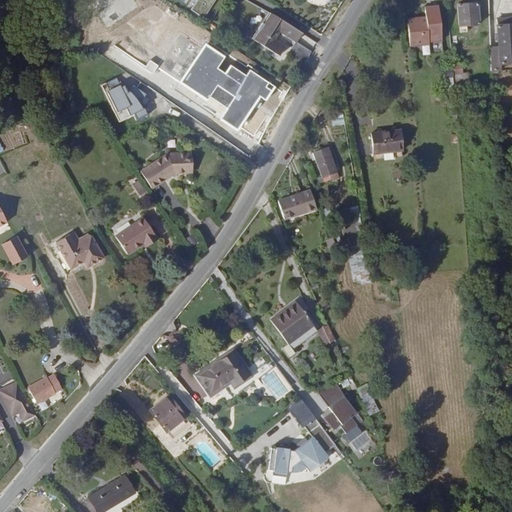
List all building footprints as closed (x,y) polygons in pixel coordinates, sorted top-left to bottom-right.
[(197,0),(191,10),(203,19),(215,0),(197,0)] [(477,3),(457,5),(459,26),(479,25),(477,3)] [(420,18),(406,19),(409,44),(428,42),(428,40),(441,39),(438,4),(424,5),(425,17),(425,20),(420,20),(420,18)] [(249,12),(264,22),(267,17),(252,7),(249,12)] [(295,46),(300,37),(267,17),(264,22),(251,43),(278,60),(283,51),(273,44),(278,35),(295,46)] [(491,64),(511,63),(511,24),(511,25),(511,18),(496,19),(496,26),(498,46),(498,54),(491,55),(491,64)] [(178,32),(156,63),(176,77),(190,57),(196,61),(204,50),(178,32)] [(292,52),(305,60),(311,50),(298,42),(292,52)] [(467,64),(453,65),(453,74),(468,73),(467,64)] [(468,73),(453,74),(455,93),(470,92),(468,73)] [(122,77),(104,83),(117,121),(135,115),(136,117),(148,113),(140,90),(128,94),(122,77)] [(345,112),(333,113),(333,124),(345,124),(345,112)] [(400,130),(371,133),(373,154),(391,152),(391,158),(402,157),(400,130)] [(328,147),(313,153),(322,177),(336,172),(328,147)] [(167,153),(140,171),(151,188),(174,174),(188,173),(187,152),(167,153)] [(132,170),(127,174),(134,184),(139,181),(132,170)] [(310,190),(277,201),(284,220),(316,209),(310,190)] [(358,206),(351,207),(353,218),(361,216),(358,206)] [(143,217),(115,236),(127,255),(143,244),(144,247),(157,238),(143,217)] [(74,233),(69,235),(78,249),(93,240),(89,233),(78,240),(74,233)] [(192,246),(200,242),(195,233),(187,237),(192,246)] [(56,243),(70,269),(84,261),(87,267),(103,258),(93,240),(78,249),(69,235),(56,243)] [(17,236),(1,245),(11,265),(28,257),(17,236)] [(352,266),(354,284),(370,282),(368,264),(352,266)] [(296,301),(269,320),(287,344),(281,348),(288,357),(294,353),(292,349),(317,331),(296,301)] [(317,332),(324,345),(335,341),(328,325),(322,326),(317,331),(317,332)] [(233,351),(197,375),(210,395),(230,381),(234,386),(249,376),(233,351)] [(254,376),(268,366),(262,358),(248,367),(254,376)] [(62,389),(53,374),(47,377),(55,393),(62,389)] [(46,377),(27,387),(36,404),(55,394),(55,393),(47,377),(46,377)] [(336,382),(320,393),(328,406),(345,395),(336,382)] [(17,383),(0,391),(0,392),(11,414),(19,411),(24,420),(34,414),(17,383)] [(368,383),(357,388),(370,416),(380,411),(368,383)] [(168,395),(148,411),(165,432),(176,422),(182,430),(191,424),(185,416),(168,395)] [(323,412),(334,430),(343,424),(357,448),(368,442),(353,416),(359,413),(349,396),(323,412)] [(329,437),(300,397),(289,406),(292,409),(290,411),(298,422),(300,421),(311,436),(305,440),(304,439),(298,444),(299,445),(293,449),(288,449),(288,447),(275,446),(275,447),(271,446),(268,468),(272,469),(272,470),(285,472),(285,470),(290,471),(292,463),(298,458),(302,463),(322,449),(319,444),(329,437)] [(176,422),(165,432),(171,439),(182,430),(176,422)] [(336,445),(327,451),(335,462),(344,455),(336,445)] [(284,483),(283,475),(274,476),(275,484),(284,483)] [(134,493),(124,476),(88,496),(97,511),(119,511),(115,504),(134,493)] [(97,511),(88,496),(83,499),(90,511),(97,511)]
